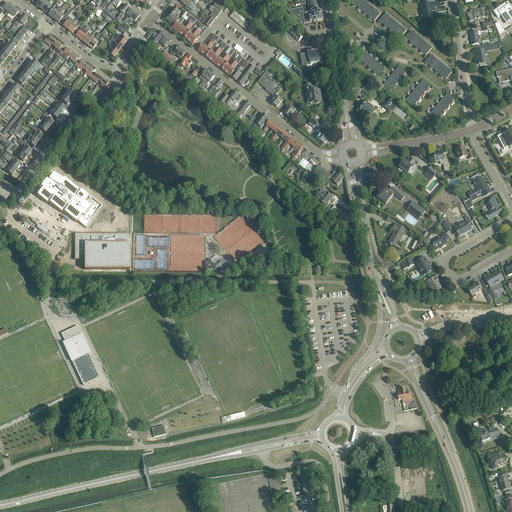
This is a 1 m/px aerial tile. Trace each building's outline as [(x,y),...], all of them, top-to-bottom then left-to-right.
[(40,0),(36,5),(41,9),(48,0),(47,0),(44,0),(44,1),(43,0),(42,1),(41,0),(40,0)] [(48,0),(41,9),(46,13),(49,9),(51,7),(48,5),(52,1),(50,0),(48,0)] [(104,0),(106,1),(100,8),(100,9),(103,11),(104,9),(110,1),(111,0),(104,0)] [(104,9),(103,11),(106,13),(107,14),(114,5),(115,6),(116,4),(119,1),(120,0),(119,0),(112,0),(112,1),(109,5),(105,10),(104,9)] [(187,0),(183,0),(181,2),(185,6),(187,7),(185,9),(190,12),(193,8),(196,6),(191,2),(190,2),(189,1),(187,0)] [(295,0),(296,6),(301,5),(302,9),(291,11),(304,24),(314,22),(314,23),(317,25),(319,22),(318,21),(323,21),(324,19),(323,17),(322,16),(322,14),(319,14),(319,11),(317,0),(295,0)] [(356,0),(354,4),(359,8),(365,1),(366,0),(365,0),(363,0),(364,0),(363,0),(356,0)] [(359,8),(364,13),(370,5),(370,6),(371,5),(369,3),(369,4),(365,1),(359,8)] [(213,6),(220,13),(224,9),(216,2),(213,6)] [(90,3),(86,7),(91,11),(95,7),(90,3)] [(431,10),(440,9),(439,3),(430,4),(430,3),(421,5),(421,9),(423,9),(424,21),(430,21),(431,21),(431,20),(433,20),(431,10)] [(5,14),(7,16),(13,8),(8,4),(4,10),(7,12),(5,14)] [(472,13),(467,13),(468,17),(469,17),(470,22),(475,21),(475,22),(483,21),(482,18),(485,17),(484,8),(488,8),(486,4),(485,4),(480,5),(480,9),(476,9),(471,10),(472,13)] [(511,6),(510,4),(496,13),(504,25),(511,19),(511,6)] [(116,20),(119,22),(126,12),(130,8),(125,5),(122,8),(120,11),(121,12),(117,18),(116,20)] [(369,17),(375,10),(376,9),(375,8),(374,9),(370,6),(370,5),(364,13),(369,17)] [(98,6),(93,13),(97,16),(101,12),(101,11),(101,10),(100,9),(100,8),(98,6)] [(48,15),(53,19),(60,10),(62,9),(59,7),(56,11),(53,9),(48,15)] [(210,17),(214,21),(217,17),(220,13),(212,7),(209,10),(212,13),(209,16),(210,17)] [(13,8),(7,16),(12,20),(14,18),(19,12),(13,8)] [(180,12),(175,8),(166,20),(175,27),(180,21),(177,19),(180,16),(178,15),(180,12)] [(121,25),(124,27),(135,13),(130,9),(127,13),(125,15),(127,17),(123,23),(121,25)] [(60,10),(53,19),(58,23),(63,17),(61,15),(63,12),(60,10)] [(375,10),(369,17),(374,21),(381,13),(380,12),(379,13),(375,10)] [(231,17),(230,17),(246,30),(250,25),(250,24),(235,11),(234,12),(231,17)] [(135,13),(124,27),(129,31),(131,28),(128,26),(132,21),(135,23),(136,22),(138,24),(139,22),(137,20),(140,16),(135,13)] [(379,21),(385,25),(391,18),(391,17),(390,16),(389,17),(385,14),(379,21)] [(15,25),(18,27),(21,24),(23,26),(28,19),(23,15),(20,19),(15,25)] [(214,21),(210,17),(204,24),(209,28),(214,21)] [(63,27),(68,30),(72,24),(69,22),(71,20),(70,18),(66,23),(63,27)] [(173,29),(177,32),(182,26),(180,25),(184,20),(182,18),(180,21),(175,27),(173,29)] [(385,25),(390,30),(396,22),(397,22),(395,20),(395,21),(391,18),(385,25)] [(395,34),(401,27),(402,26),(400,25),(400,26),(396,22),(390,30),(395,34)] [(177,32),(181,35),(190,24),(188,23),(184,28),(182,26),(177,32)] [(72,24),(68,30),(72,34),(76,30),(79,26),(77,24),(75,27),(72,24)] [(181,35),(185,39),(190,32),(188,31),(192,26),(190,24),(181,35)] [(117,29),(124,34),(126,31),(119,25),(117,29)] [(80,31),(76,36),(81,41),(87,33),(91,29),(87,26),(84,30),(82,29),(80,31)] [(294,27),(289,32),(293,36),(299,42),(304,37),(294,27)] [(401,27),(395,34),(400,38),(407,30),(406,29),(405,30),(401,27)] [(500,36),(499,36),(501,39),(510,33),(511,34),(511,27),(506,32),(506,31),(505,32),(500,36)] [(185,39),(189,42),(198,31),(196,29),(192,34),(190,32),(185,39)] [(198,31),(189,42),(193,45),(200,36),(199,35),(200,34),(199,34),(200,32),(198,31)] [(405,38),(411,42),(417,35),(417,34),(416,33),(415,34),(411,31),(405,38)] [(145,48),(149,51),(150,53),(164,35),(160,32),(154,39),(155,40),(152,43),(150,41),(145,48)] [(471,40),(472,45),(474,45),(480,44),(478,32),(470,33),(471,37),(472,37),(472,40),(471,40)] [(81,41),(87,45),(93,38),(91,36),(89,39),(86,36),(88,33),(87,33),(81,41)] [(119,34),(114,40),(123,47),(127,41),(123,38),(119,34)] [(411,42),(416,47),(422,39),(423,39),(421,37),(420,38),(417,35),(411,42)] [(160,41),(159,43),(162,45),(166,48),(169,45),(171,41),(165,36),(162,40),(161,41),(160,41)] [(51,45),(53,46),(57,42),(51,37),(48,40),(47,39),(44,42),(50,46),(51,45)] [(202,54),(206,58),(212,51),(210,50),(214,45),(213,44),(216,40),(217,41),(219,39),(216,37),(215,39),(211,43),(202,54)] [(93,38),(87,45),(93,50),(97,45),(93,42),(95,39),(93,38)] [(421,51),(427,44),(428,43),(426,42),(426,43),(422,39),(416,47),(421,51)] [(111,46),(118,52),(123,47),(114,40),(113,42),(116,44),(113,48),(111,46)] [(2,43),(6,47),(12,51),(16,46),(10,42),(8,44),(4,41),(2,43)] [(198,51),(202,54),(211,43),(209,41),(205,46),(203,45),(198,51)] [(54,50),(59,54),(62,51),(60,49),(62,46),(57,42),(53,46),(55,48),(54,50)] [(159,43),(153,51),(156,53),(157,51),(162,45),(159,43)] [(210,61),(214,64),(220,57),(218,56),(222,51),(224,47),(225,48),(227,45),(224,43),(222,46),(220,49),(210,61)] [(427,44),(421,51),(426,55),(433,47),(432,46),(431,47),(427,44)] [(118,52),(111,46),(109,48),(112,50),(109,54),(114,58),(118,52)] [(6,47),(2,52),(8,56),(12,51),(6,47)] [(175,47),(170,53),(173,55),(174,54),(181,59),(186,53),(179,47),(178,49),(175,47)] [(206,58),(210,61),(220,49),(217,48),(213,53),(212,51),(206,58)] [(220,57),(214,64),(218,67),(228,56),(233,50),(230,48),(225,54),(226,54),(222,59),(220,57)] [(67,60),(69,58),(72,54),(66,49),(64,53),(62,51),(59,54),(67,60)] [(359,59),(363,63),(370,55),(366,52),(368,50),(366,49),(364,51),(365,52),(359,59)] [(308,56),(305,56),(306,66),(310,66),(310,64),(311,64),(314,64),(315,65),(318,65),(319,64),(319,63),(322,62),(323,61),(323,59),(322,58),(321,58),(320,56),(319,51),(315,51),(312,52),(308,53),(308,56)] [(474,53),(473,53),(474,59),(475,59),(476,66),(486,65),(485,60),(484,55),(488,54),(487,51),(484,52),(483,51),(474,53)] [(165,52),(161,57),(170,64),(174,59),(165,52)] [(222,70),(226,74),(241,56),(236,53),(234,56),(235,57),(233,60),(234,61),(230,66),(228,64),(222,70)] [(363,63),(369,67),(375,60),(371,57),(373,54),(371,53),(370,55),(363,63)] [(69,62),(75,66),(77,63),(75,62),(78,58),(72,54),(69,58),(71,60),(69,62)] [(180,64),(184,68),(186,65),(188,68),(192,63),(189,61),(192,58),(188,54),(184,58),(180,64)] [(425,62),(431,66),(437,59),(437,58),(436,57),(435,58),(431,55),(425,62)] [(218,67),(222,70),(228,64),(226,62),(230,57),(228,56),(218,67)] [(241,56),(226,74),(231,77),(236,70),(234,69),(243,58),(241,56)] [(369,67),(374,72),(380,64),(376,61),(378,59),(377,57),(375,60),(369,67)] [(431,66),(436,71),(442,64),(443,63),(441,62),(437,59),(431,66)] [(33,60),(29,66),(35,70),(39,65),(33,60)] [(82,69),(84,71),(88,66),(82,62),(79,65),(77,63),(75,66),(81,71),(82,69)] [(380,64),(374,72),(380,76),(386,69),(381,65),(383,63),(382,62),(380,64)] [(441,75),(447,68),(448,67),(446,66),(446,67),(442,64),(436,71),(441,75)] [(238,83),(242,86),(244,84),(246,85),(249,81),(247,79),(250,76),(249,75),(254,68),(251,65),(238,83)] [(29,66),(25,71),(31,75),(35,70),(29,66)] [(85,74),(90,79),(93,75),(91,74),(93,71),(88,66),(84,71),(86,72),(85,74)] [(391,71),(394,73),(401,79),(406,73),(399,67),(395,71),(393,69),(391,71)] [(45,70),(44,71),(49,74),(46,77),(49,79),(53,73),(46,68),(45,70)] [(447,68),(441,75),(446,79),(453,71),(452,70),(451,71),(447,68)] [(199,87),(211,73),(206,69),(201,76),(200,77),(204,80),(199,87)] [(234,73),(231,77),(236,81),(239,77),(241,75),(243,73),(238,69),(237,71),(234,73)] [(507,82),(511,81),(511,82),(511,69),(496,72),(498,79),(502,78),(503,83),(506,82),(507,82)] [(189,78),(191,81),(198,72),(195,70),(189,78)] [(25,71),(21,76),(26,80),(31,75),(25,71)] [(258,83),(266,90),(273,81),(271,80),(274,76),(267,71),(261,79),(258,83)] [(203,83),(199,87),(202,90),(204,91),(206,89),(210,83),(212,80),(215,76),(211,73),(205,80),(203,83)] [(387,76),(390,78),(397,84),(401,79),(394,73),(391,76),(388,74),(387,76)] [(98,81),(100,83),(103,78),(97,74),(95,77),(93,75),(90,79),(96,83),(98,81)] [(26,80),(21,76),(17,81),(22,85),(26,80)] [(103,78),(100,83),(102,84),(100,86),(106,90),(108,87),(106,86),(109,83),(103,78)] [(383,81),(385,83),(393,89),(397,84),(390,78),(387,82),(384,80),(383,81)] [(224,83),(219,79),(211,89),(209,92),(216,98),(216,96),(220,92),(217,90),(218,88),(219,89),(224,83)] [(416,84),(418,86),(425,92),(430,86),(423,80),(419,84),(417,83),(416,84)] [(273,81),(266,90),(275,98),(280,91),(279,91),(282,88),(277,84),(273,81)] [(393,89),(385,83),(382,87),(380,85),(379,86),(381,88),(382,88),(389,94),(393,89)] [(14,84),(10,89),(16,94),(20,88),(14,84)] [(306,89),(305,89),(306,93),(309,93),(309,96),(309,99),(310,99),(311,104),(315,104),(322,103),(319,89),(312,90),(311,84),(305,85),(306,89)] [(412,89),(414,91),(421,97),(425,92),(418,86),(415,90),(413,88),(412,89)] [(10,89),(6,95),(12,99),(14,96),(17,99),(19,96),(16,94),(10,89)] [(69,90),(65,95),(71,100),(75,95),(69,90)] [(226,102),(228,104),(232,99),(234,101),(236,99),(239,95),(235,91),(232,95),(226,102)] [(407,94),(410,96),(417,102),(421,97),(414,91),(411,95),(409,93),(407,94)] [(440,97),(443,99),(450,105),(455,99),(447,93),(444,98),(442,96),(440,97)] [(220,101),(223,103),(229,97),(225,94),(220,101)] [(6,95),(2,100),(8,104),(12,99),(6,95)] [(71,100),(65,95),(62,100),(61,100),(67,105),(71,100)] [(417,102),(410,96),(407,100),(404,98),(403,100),(406,102),(406,101),(413,107),(417,102)] [(271,103),(277,108),(280,104),(283,100),(281,98),(280,99),(276,97),(271,103)] [(382,105),(389,111),(396,103),(389,97),(382,105)] [(436,102),(438,104),(439,104),(446,110),(450,105),(443,99),(440,103),(437,101),(436,102)] [(2,100),(0,102),(0,106),(4,109),(6,106),(8,108),(9,105),(7,104),(8,104),(2,100)] [(240,116),(241,114),(245,110),(246,111),(248,109),(251,105),(247,101),(244,105),(242,107),(242,108),(237,114),(240,116)] [(50,105),(55,109),(61,113),(65,108),(60,104),(57,107),(52,103),(50,105)] [(360,111),(372,121),(375,117),(379,113),(370,106),(367,103),(360,111)] [(432,108),(434,110),(434,109),(442,115),(446,110),(439,104),(438,104),(435,108),(433,106),(432,108)] [(284,113),(290,117),(294,111),(296,109),(293,107),(291,109),(289,107),(284,113)] [(61,113),(55,109),(51,115),(57,119),(61,113)] [(434,109),(434,110),(431,113),(429,111),(427,113),(430,115),(430,114),(437,120),(442,115),(434,109)] [(27,110),(22,117),(37,129),(38,127),(45,133),(50,128),(42,122),(39,127),(28,119),(31,115),(30,114),(31,113),(27,110)] [(260,118),(252,127),(258,132),(266,123),(269,119),(263,114),(260,118)] [(41,121),(42,122),(50,128),(54,123),(48,118),(46,121),(43,119),(41,121)] [(325,144),(324,144),(325,145),(332,135),(328,132),(318,124),(319,123),(313,118),(310,121),(316,126),(319,128),(318,130),(317,130),(316,131),(320,134),(317,138),(325,144)] [(269,128),(272,130),(276,125),(270,121),(266,126),(263,130),(266,132),(269,128)] [(22,131),(23,130),(18,126),(16,125),(11,130),(14,133),(14,134),(19,138),(21,135),(18,133),(20,130),(22,131)] [(271,138),(273,139),(281,129),(276,125),(272,130),(276,133),(274,136),(273,135),(271,138)] [(278,135),(283,139),(287,134),(281,129),(273,139),(275,141),(277,138),(276,137),(278,135)] [(506,132),(497,137),(505,150),(509,147),(510,148),(511,148),(510,146),(511,145),(511,130),(507,134),(506,132)] [(31,132),(29,135),(38,142),(40,140),(41,141),(43,138),(42,137),(38,134),(37,133),(35,135),(31,132)] [(281,149),(283,151),(293,139),(287,134),(283,139),(287,142),(281,149)] [(28,138),(26,141),(34,147),(36,145),(37,146),(39,143),(38,142),(29,135),(27,137),(28,138)] [(25,148),(22,152),(27,156),(31,151),(26,147),(28,145),(20,139),(17,142),(25,148)] [(290,144),(294,148),(298,143),(293,139),(283,151),(281,153),(286,157),(290,153),(286,150),(289,147),(288,147),(290,144)] [(298,143),(294,148),(297,150),(293,156),(294,157),(292,160),(295,163),(297,160),(301,155),(299,153),(300,152),(304,147),(298,143)] [(468,153),(466,153),(465,148),(457,150),(458,155),(459,159),(469,156),(469,159),(473,158),(471,151),(467,152),(468,153)] [(27,156),(22,152),(20,151),(16,156),(23,161),(27,156)] [(12,164),(11,166),(16,171),(20,165),(4,153),(2,156),(6,159),(12,164)] [(439,154),(434,155),(435,162),(440,161),(441,164),(444,164),(446,171),(447,175),(447,177),(449,177),(451,177),(450,170),(451,170),(450,170),(448,158),(447,153),(444,154),(443,153),(441,153),(439,154)] [(400,168),(398,171),(401,173),(403,171),(407,174),(416,163),(410,158),(406,163),(405,161),(400,168)] [(16,171),(11,166),(6,163),(5,165),(2,163),(2,162),(0,160),(0,166),(12,176),(16,171)] [(329,179),(337,186),(343,178),(335,171),(331,176),(319,167),(320,167),(319,166),(313,174),(325,184),(329,179)] [(426,173),(427,173),(428,171),(434,176),(433,178),(438,172),(431,167),(426,173)] [(56,169),(36,196),(88,231),(107,205),(56,169)] [(303,177),(310,182),(313,178),(306,173),(303,177)] [(420,174),(414,182),(418,185),(425,178),(420,174)] [(481,177),(481,178),(479,174),(471,178),(471,179),(472,179),(475,184),(474,185),(475,186),(475,185),(478,190),(472,193),(473,194),(469,196),(469,195),(468,195),(472,201),(476,199),(478,198),(477,196),(485,192),(487,195),(491,193),(487,185),(486,185),(481,177)] [(405,198),(396,191),(392,188),(389,191),(385,187),(377,198),(386,205),(393,195),(402,201),(405,198)] [(455,187),(449,189),(456,195),(459,193),(455,187)] [(315,198),(326,207),(333,198),(326,193),(322,190),(315,198)] [(486,216),(486,217),(486,218),(487,218),(489,220),(496,216),(495,214),(501,211),(502,213),(502,212),(500,208),(499,208),(494,198),(486,203),(492,212),(486,216)] [(466,201),(464,203),(468,210),(471,209),(471,208),(474,207),(469,199),(466,201)] [(407,210),(419,220),(425,212),(414,203),(407,210)] [(430,204),(428,207),(438,216),(441,213),(430,204)] [(471,209),(468,210),(473,219),(476,217),(471,209)] [(457,233),(457,234),(458,234),(459,237),(464,234),(464,233),(466,232),(467,233),(472,230),(470,228),(473,226),(468,217),(465,219),(467,222),(455,229),(457,233)] [(442,224),(444,228),(450,225),(446,218),(442,221),(443,223),(442,224)] [(402,228),(401,227),(396,225),(396,224),(392,231),(395,232),(392,237),(393,238),(392,240),(391,239),(388,244),(390,245),(390,246),(392,246),(396,248),(399,244),(403,236),(405,237),(407,232),(401,229),(402,228)] [(442,237),(440,239),(439,237),(431,242),(433,247),(434,247),(436,250),(448,244),(446,241),(449,239),(446,233),(441,236),(442,237)] [(427,240),(425,241),(430,249),(433,247),(431,242),(429,238),(427,240)] [(83,267),(128,266),(128,241),(83,241),(83,267)] [(258,255),(251,261),(254,264),(261,258),(258,255)] [(427,265),(429,264),(425,258),(415,263),(423,276),(432,271),(432,270),(431,271),(427,265)] [(205,263),(205,267),(207,269),(207,270),(212,270),(215,270),(224,271),(227,271),(231,272),(232,266),(232,265),(229,261),(221,260),(217,264),(215,264),(214,263),(210,259),(207,262),(205,263)] [(400,264),(404,270),(408,268),(414,265),(411,259),(405,262),(405,261),(400,264)] [(490,276),(485,279),(491,289),(488,291),(493,300),(494,300),(494,301),(497,306),(502,305),(499,298),(498,299),(497,298),(494,292),(503,287),(500,282),(503,280),(499,272),(492,276),(493,277),(491,278),(490,276)] [(428,282),(434,293),(441,289),(437,282),(440,281),(438,276),(432,279),(430,277),(424,280),(426,283),(428,282)] [(474,287),(469,290),(472,296),(473,298),(476,297),(475,294),(477,293),(478,293),(482,291),(479,286),(480,286),(479,285),(479,286),(477,284),(473,286),(474,287)] [(78,326),(61,333),(65,341),(74,360),(72,361),(83,385),(100,378),(89,354),(80,334),(81,334),(78,326)] [(399,395),(398,395),(399,401),(402,400),(403,404),(406,403),(407,408),(410,407),(411,410),(416,409),(415,401),(414,401),(414,403),(412,404),(412,402),(411,392),(409,393),(408,393),(408,389),(405,389),(405,388),(400,389),(400,390),(398,391),(399,395)] [(245,414),(222,419),(223,423),(227,422),(228,422),(246,417),(245,416),(245,414)] [(164,426),(152,429),(154,438),(166,435),(164,426)] [(480,432),(481,436),(482,441),(494,438),(494,440),(499,438),(497,429),(492,430),(492,428),(480,432)] [(488,456),(489,461),(492,460),(493,465),(492,465),(493,470),(499,469),(498,468),(505,466),(503,456),(499,457),(497,453),(488,456)] [(502,477),(498,478),(498,481),(500,481),(502,491),(510,489),(509,483),(508,483),(506,476),(507,476),(507,475),(502,477)] [(509,499),(503,501),(504,504),(506,504),(507,511),(511,511),(511,501),(510,502),(509,499)]
